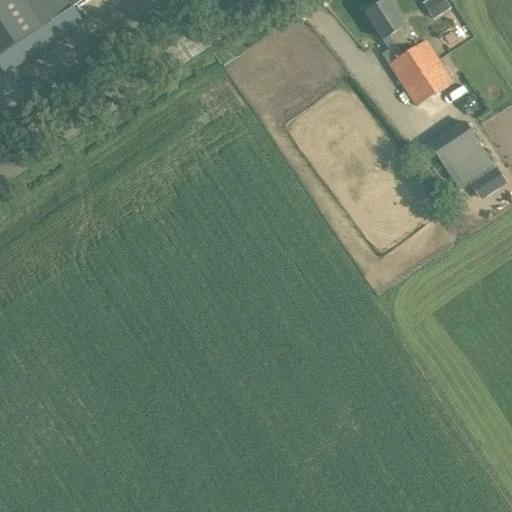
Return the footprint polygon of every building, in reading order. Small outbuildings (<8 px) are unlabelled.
[(0,0),(0,55),(73,7),(68,0),(0,0)] [(420,46),(388,0),(368,14),(384,38),(391,33),(405,54),(391,64),(420,107),(454,83),(426,41),(420,46)] [(433,21),(451,9),(445,0),(427,0),(422,4),(433,21)] [(73,7),(0,55),(0,66),(4,73),(83,20),(74,6),(73,7)] [(496,164),(494,166),(461,124),(428,145),(460,190),(470,182),(483,201),(509,183),(496,164)]
